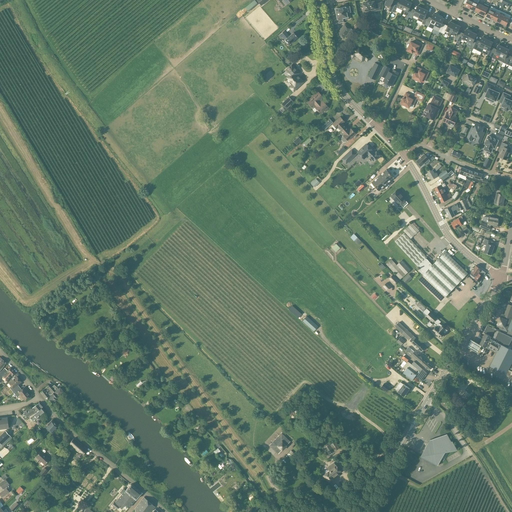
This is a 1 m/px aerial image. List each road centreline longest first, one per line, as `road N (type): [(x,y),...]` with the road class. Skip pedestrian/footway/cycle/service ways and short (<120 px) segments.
road 1 (tertiary): [(359,511),(499,277)]
road 2 (residential): [(165,511),(38,396)]
road 3 (tertiary): [(499,277),(448,236),(404,155)]
road 4 (tertiary): [(380,131),(332,75),(317,2)]
road 5 (track): [(427,401),(479,452),(511,505)]
